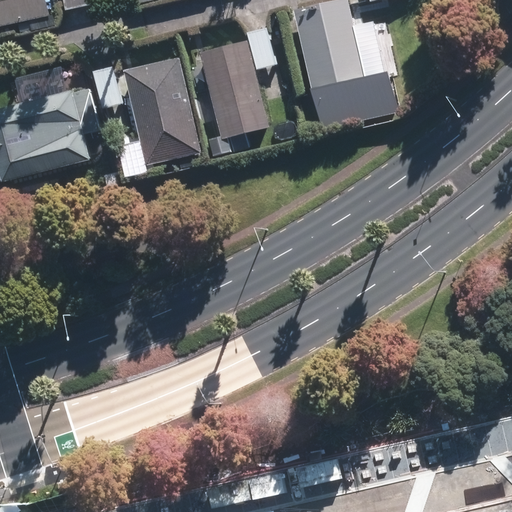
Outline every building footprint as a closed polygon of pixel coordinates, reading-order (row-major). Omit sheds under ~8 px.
[(0,0),(0,26),(48,16),(44,0),(0,0)] [(101,0),(61,0),(64,11),(102,2),(101,0)] [(345,0),(342,0),(291,12),(312,101),(365,88),(345,0)] [(266,28),(246,33),(256,71),(275,65),(266,28)] [(197,54),(219,140),(267,128),(245,41),(197,54)] [(200,154),(178,58),(120,71),(142,167),(200,154)] [(102,110),(105,109),(123,105),(114,68),(97,73),(94,73),(102,110)] [(99,129),(90,91),(73,95),(72,92),(0,109),(0,182),(88,161),(82,133),(99,129)] [(485,511),(486,502),(353,498),(352,511),(485,511)]
